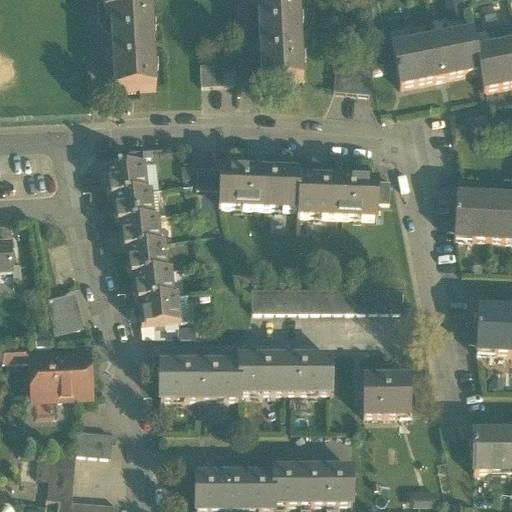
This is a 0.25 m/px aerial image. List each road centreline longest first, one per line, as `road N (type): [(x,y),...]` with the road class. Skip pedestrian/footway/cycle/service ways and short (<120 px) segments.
road 1 (residential): [(59,144),(226,135),(398,150),(413,158),(452,401)]
road 2 (residential): [(148,511),(138,440),(74,206)]
